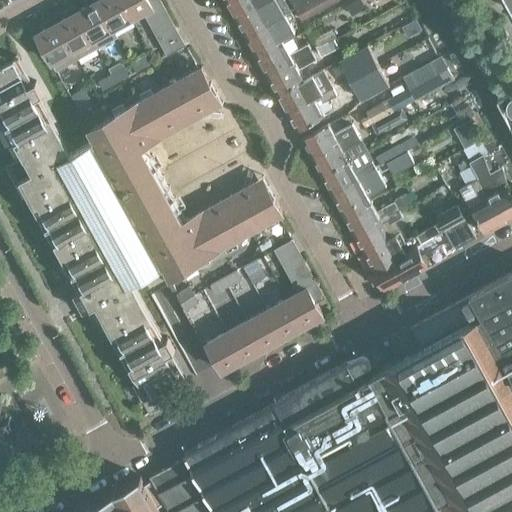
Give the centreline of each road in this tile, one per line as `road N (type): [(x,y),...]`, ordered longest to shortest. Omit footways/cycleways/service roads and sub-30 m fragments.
road 1 (residential): [(178,0),(233,97),(261,106),(284,136),(275,169),(363,324)]
road 2 (residential): [(113,462),(363,324)]
road 3 (residential): [(113,462),(0,247)]
road 4 (residential): [(363,324),(511,241)]
